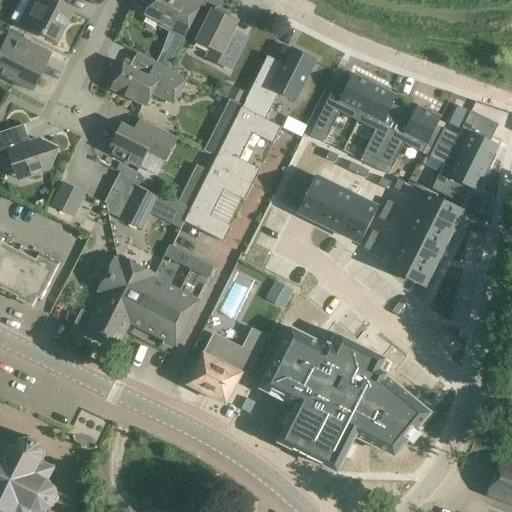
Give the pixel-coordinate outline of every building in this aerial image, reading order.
[(30,0),(18,23),(26,27),(56,43),(71,12),(59,6),(62,0),(30,0)] [(204,3),(196,0),(153,0),(145,16),(160,23),(158,27),(185,41),(204,3)] [(213,10),(197,40),(211,47),(206,57),(230,69),(246,38),(234,32),(238,23),(228,18),(229,15),(228,12),(219,7),(216,8),(214,11),(213,10)] [(0,76),(30,92),(49,56),(8,35),(0,51),(0,76)] [(283,67),(267,59),(249,95),(243,106),(243,107),(266,120),(279,94),(296,102),(316,61),(293,49),(285,64),(283,67)] [(163,66),(170,69),(175,59),(162,52),(157,63),(159,64),(163,66)] [(170,69),(163,66),(159,64),(151,79),(124,65),(111,90),(147,108),(153,95),(174,106),(188,79),(170,69)] [(340,78),(315,129),(329,136),(340,113),(358,122),(377,84),(363,77),(361,79),(354,76),(351,83),(340,78)] [(377,84),(358,122),(376,131),(365,154),(379,161),(404,110),(394,105),(397,97),(390,94),(391,91),(377,84)] [(243,106),(249,95),(232,86),(226,98),(243,106)] [(230,101),(224,114),(236,120),(243,107),(230,101)] [(236,120),(214,164),(233,174),(241,159),(253,134),(274,144),(282,128),(266,120),(243,107),(236,120)] [(404,110),(379,161),(393,168),(405,145),(424,154),(431,140),(438,126),(442,116),(427,109),(426,111),(419,108),(415,115),(404,110)] [(445,129),(438,143),(490,169),(497,155),(494,154),(498,146),(491,142),(500,125),(472,111),(459,136),(445,129)] [(143,122),(137,134),(123,127),(110,153),(140,169),(148,156),(166,165),(178,141),(143,122)] [(438,126),(431,140),(438,143),(445,129),(438,126)] [(59,151),(38,141),(33,142),(29,140),(25,128),(0,135),(0,158),(9,163),(13,162),(19,181),(49,172),(59,151)] [(315,129),(311,136),(325,143),(329,136),(315,129)] [(431,140),(424,154),(431,158),(438,143),(431,140)] [(438,143),(431,158),(446,165),(433,190),(461,203),(469,187),(476,190),(480,182),(483,184),(490,169),(438,143)] [(339,156),(330,152),(326,159),(335,163),(339,156)] [(365,154),(362,160),(376,167),(379,161),(365,154)] [(379,161),(376,167),(390,174),(393,168),(379,161)] [(348,170),(357,174),(361,167),(352,162),(348,170)] [(254,184),(233,174),(214,164),(198,197),(191,209),(185,222),(204,232),(212,216),(225,191),(245,201),(254,184)] [(370,171),(361,167),(357,174),(366,179),(370,171)] [(317,177),(300,213),(315,221),(333,185),(317,177)] [(392,182),(383,178),(379,185),(388,189),(392,182)] [(407,183),(399,179),(395,188),(402,192),(407,183)] [(85,195),(62,183),(50,206),(73,218),(85,195)] [(333,185),(315,221),(330,228),(348,193),(333,185)] [(143,231),(160,198),(137,187),(121,220),(143,231)] [(191,209),(198,197),(185,190),(179,203),(191,209)] [(348,193),(330,228),(345,236),(363,200),(348,193)] [(428,193),(420,209),(456,226),(463,211),(428,193)] [(363,200),(345,236),(361,244),(379,208),(363,200)] [(389,200),(384,209),(392,213),(396,204),(389,200)] [(387,222),(392,213),(384,209),(380,219),(387,222)] [(420,209),(412,224),(448,241),(456,226),(420,209)] [(412,224),(405,239),(441,256),(448,241),(412,224)] [(374,230),(370,239),(377,243),(382,234),(374,230)] [(0,290),(34,308),(38,298),(42,300),(61,263),(7,236),(0,233),(0,290)] [(373,252),(377,243),(370,239),(365,249),(373,252)] [(405,239),(398,254),(433,271),(441,256),(405,239)] [(181,251),(173,247),(170,245),(165,256),(175,262),(181,251)] [(398,254),(390,270),(425,287),(433,271),(398,254)] [(121,262),(115,259),(98,292),(104,295),(84,333),(117,350),(130,324),(154,279),(156,276),(122,259),(121,262)] [(206,263),(197,259),(191,270),(200,274),(206,263)] [(206,263),(200,274),(209,279),(215,268),(206,263)] [(176,348),(200,302),(154,279),(130,324),(176,348)] [(277,280),(269,295),(287,304),(294,290),(277,280)] [(219,311),(236,319),(243,302),(227,295),(219,311)] [(314,459),(314,460),(338,472),(346,457),(338,453),(345,441),(352,445),(356,437),(396,457),(409,441),(403,436),(412,425),(418,430),(432,414),(387,376),(393,363),(335,334),(329,347),(292,329),(267,380),(290,391),(285,401),(298,408),(294,415),(302,419),(295,432),(288,428),(280,443),(305,455),(305,454),(314,459)] [(226,404),(241,375),(251,380),(270,343),(255,336),(247,352),(229,343),(219,362),(204,354),(188,385),(226,404)] [(46,511),(54,507),(58,498),(56,487),(49,482),(55,469),(43,462),(44,451),(41,442),(30,437),(19,440),(11,446),(0,440),(0,511),(46,511)] [(490,495),(511,503),(511,462),(503,459),(490,495)]
